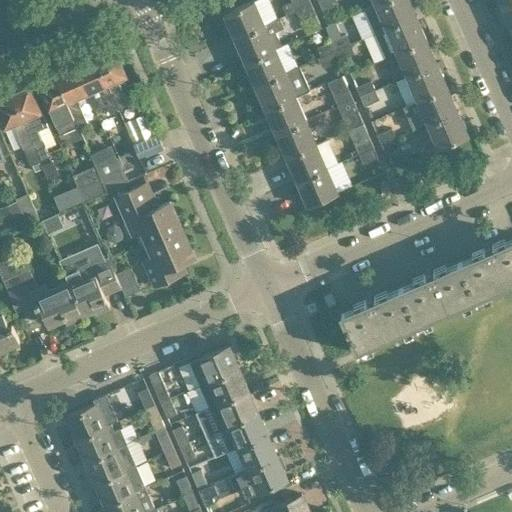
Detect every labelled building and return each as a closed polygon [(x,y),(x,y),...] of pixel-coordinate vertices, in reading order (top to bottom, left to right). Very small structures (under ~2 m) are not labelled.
[(264,24),(253,0),(252,0),(223,13),(233,37),(264,24)] [(291,0),(292,2),(282,6),(286,15),(296,11),(295,10),(310,3),(308,0),(291,0)] [(317,0),(322,8),(336,2),(335,0),(317,0)] [(415,14),(409,0),(380,0),(373,3),(364,7),(374,31),(382,27),(383,28),(415,14)] [(511,0),(500,6),(510,30),(511,28),(511,0)] [(295,10),(296,11),(299,19),(314,12),(310,3),(295,10)] [(426,38),(415,14),(383,28),(382,27),(374,31),(384,56),(395,52),(395,51),(426,38)] [(277,18),(264,24),(233,37),(244,61),(275,48),(274,47),(281,44),(275,30),(283,27),(279,17),(277,18)] [(346,34),(331,40),(335,49),(350,42),(346,34)] [(436,61),(426,38),(395,51),(395,52),(405,75),(436,61)] [(317,46),(320,55),(335,49),(331,40),(317,46)] [(354,52),(350,42),(335,49),(339,58),(354,52)] [(113,46),(95,54),(118,107),(127,103),(116,78),(125,73),(113,46)] [(244,61),(254,84),(285,71),(275,48),(244,61)] [(325,65),(339,58),(335,49),(320,55),(325,65)] [(73,64),(55,72),(78,125),(88,121),(76,96),(85,92),(89,90),(89,95),(95,109),(106,104),(109,111),(118,107),(95,54),(94,55),(77,63),(73,64)] [(447,86),(436,61),(405,75),(416,99),(447,86)] [(290,69),(285,71),(254,84),(264,108),(295,95),(309,89),(298,65),(290,69)] [(55,73),(36,81),(49,108),(60,133),(78,125),(55,72),(55,73)] [(343,75),(327,82),(337,105),(352,99),(343,75)] [(360,95),(375,89),(371,80),(356,86),(360,95)] [(29,84),(11,92),(33,144),(40,160),(51,155),(39,129),(47,125),(29,84)] [(457,109),(447,86),(416,99),(426,122),(457,109)] [(379,98),(375,89),(360,95),(364,105),(379,98)] [(40,160),(11,92),(0,97),(0,120),(3,128),(13,124),(31,164),(40,160)] [(306,119),(295,95),(264,108),(275,132),(306,119)] [(352,99),(337,105),(348,129),(363,123),(352,99)] [(467,134),(457,109),(426,122),(436,147),(467,134)] [(316,143),(306,119),(275,132),(285,156),(316,143)] [(373,146),(363,123),(348,129),(358,153),(373,146)] [(391,128),(377,134),(381,143),(395,137),(391,128)] [(163,147),(157,133),(133,143),(139,158),(163,147)] [(395,137),(381,143),(385,152),(399,146),(395,137)] [(327,167),(316,143),(285,156),(296,180),(327,167)] [(111,144),(108,146),(90,153),(96,165),(117,156),(111,144)] [(358,153),(362,162),(377,156),(373,146),(358,153)] [(121,168),(117,156),(96,165),(101,177),(121,168)] [(337,190),(327,167),(296,180),(306,204),(337,190)] [(127,181),(122,169),(121,168),(101,177),(106,190),(127,181)] [(106,190),(101,178),(78,187),(83,200),(100,193),(99,193),(106,190)] [(181,227),(170,200),(157,206),(147,182),(117,195),(133,231),(141,228),(147,242),(181,227)] [(23,222),(14,201),(0,206),(0,215),(5,229),(23,222)] [(193,254),(181,227),(147,242),(153,255),(144,259),(154,282),(184,268),(180,260),(193,254)] [(511,236),(459,260),(474,295),(511,278),(511,236)] [(97,244),(60,261),(67,275),(68,278),(69,281),(82,313),(96,307),(97,309),(109,304),(103,292),(120,285),(115,272),(108,257),(104,258),(97,244)] [(69,281),(68,278),(48,287),(46,282),(37,286),(29,266),(21,270),(14,254),(0,260),(0,275),(15,309),(32,301),(43,325),(64,316),(66,320),(82,313),(69,281)] [(415,321),(474,295),(459,260),(400,286),(415,321)] [(139,288),(129,266),(115,272),(120,285),(124,295),(139,288)] [(415,321),(400,286),(339,312),(356,352),(358,351),(356,347),(415,321)] [(0,348),(19,340),(11,322),(7,324),(0,308),(0,310),(1,312),(0,312),(0,348)] [(227,344),(189,360),(198,382),(237,366),(233,357),(237,355),(232,344),(228,345),(227,344)] [(243,381),(237,366),(198,382),(208,404),(245,388),(242,381),(243,381)] [(169,395),(158,370),(148,374),(160,399),(169,395)] [(138,390),(145,406),(154,402),(147,386),(138,390)] [(246,388),(245,388),(208,404),(208,405),(207,405),(217,427),(255,410),(251,403),(253,402),(246,388)] [(105,423),(117,418),(106,393),(93,398),(94,402),(67,413),(68,415),(69,414),(72,421),(71,422),(77,436),(105,423)] [(177,412),(169,395),(160,399),(167,416),(177,412)] [(164,425),(154,402),(145,406),(155,429),(164,425)] [(256,410),(255,410),(217,427),(227,450),(238,445),(237,444),(264,432),(261,425),(262,424),(256,410)] [(105,423),(77,436),(77,437),(79,436),(82,443),(80,444),(86,458),(125,440),(136,436),(130,423),(114,430),(111,422),(118,419),(117,418),(105,423)] [(182,423),(172,428),(179,443),(189,439),(182,423)] [(167,430),(157,434),(164,450),(174,446),(167,430)] [(266,432),(264,432),(237,444),(238,445),(247,466),(274,454),(271,447),(272,446),(266,432)] [(186,460),(196,455),(189,439),(179,443),(186,460)] [(135,463),(125,440),(86,458),(87,459),(88,458),(91,465),(90,466),(91,469),(87,470),(92,480),(95,479),(96,480),(135,463)] [(181,462),(174,446),(164,450),(171,466),(181,462)] [(247,466),(235,471),(245,494),(257,489),(285,477),(284,474),(282,468),(281,467),(284,465),(279,454),(276,456),(275,454),(274,454),(247,466)] [(144,484),(135,463),(96,480),(96,481),(97,480),(101,487),(99,488),(105,502),(144,484)] [(208,483),(201,467),(191,471),(198,487),(208,483)] [(186,473),(176,477),(183,494),(193,490),(186,473)] [(208,483),(198,487),(206,504),(215,500),(220,495),(214,480),(208,483)] [(109,511),(141,511),(154,507),(144,484),(105,502),(105,503),(107,502),(110,509),(108,510),(109,511)] [(202,511),(200,505),(193,490),(183,494),(190,510),(184,511),(202,511)] [(307,507),(301,493),(259,511),(307,511),(306,508),(307,507)]
